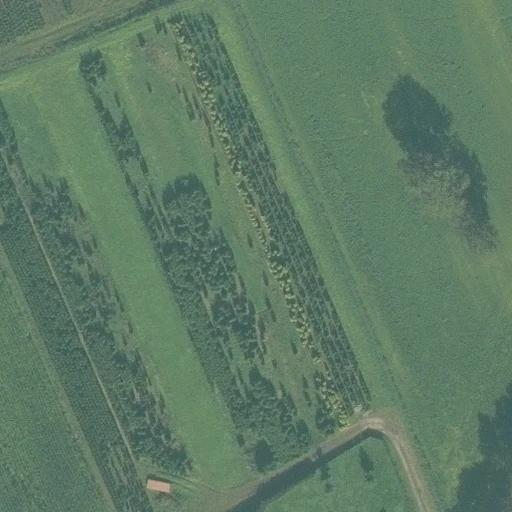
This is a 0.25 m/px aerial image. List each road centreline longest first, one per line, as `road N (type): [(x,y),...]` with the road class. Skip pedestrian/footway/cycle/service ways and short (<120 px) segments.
road 1 (track): [(214,0),(386,422)]
road 2 (track): [(423,511),(386,422),(372,421),(271,484),(241,495),(199,491)]
